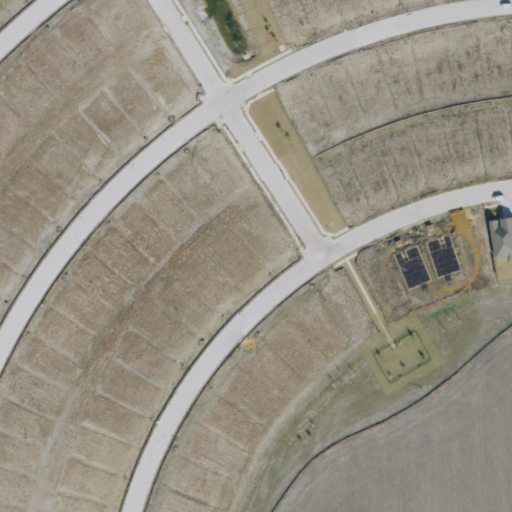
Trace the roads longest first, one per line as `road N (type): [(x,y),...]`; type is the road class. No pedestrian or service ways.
road 1 (residential): [(0,347),(59,253),(170,137),(337,45),(417,20),(511,4)]
road 2 (residential): [(511,188),(374,230),(323,256),(256,308),(183,393),(130,511)]
road 3 (residential): [(159,0),(323,256)]
